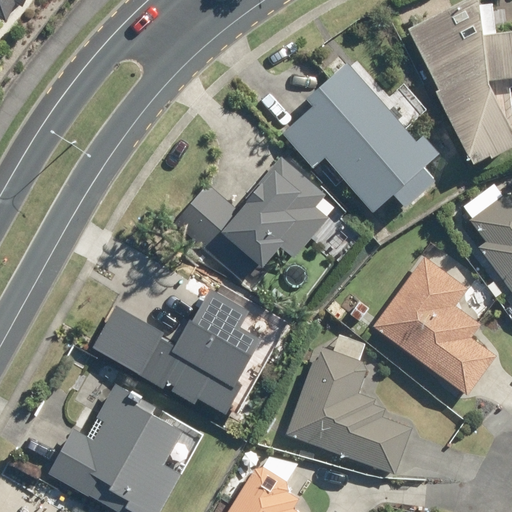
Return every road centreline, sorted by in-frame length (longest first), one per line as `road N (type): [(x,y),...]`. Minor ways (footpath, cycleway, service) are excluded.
road 1 (secondary): [(195,29),(160,64),(107,142),(0,326)]
road 2 (secondary): [(0,213),(92,77),(170,0)]
